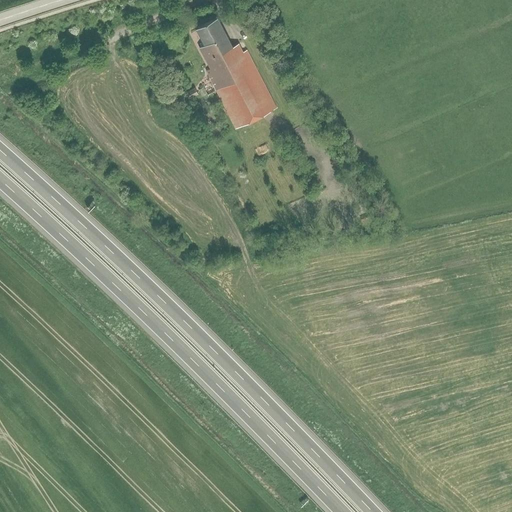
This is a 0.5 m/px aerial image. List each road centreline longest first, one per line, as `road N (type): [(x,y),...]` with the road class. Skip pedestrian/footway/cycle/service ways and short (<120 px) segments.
road 1 (motorway): [(370,511),(0,152)]
road 2 (motorway): [(0,182),(340,511)]
